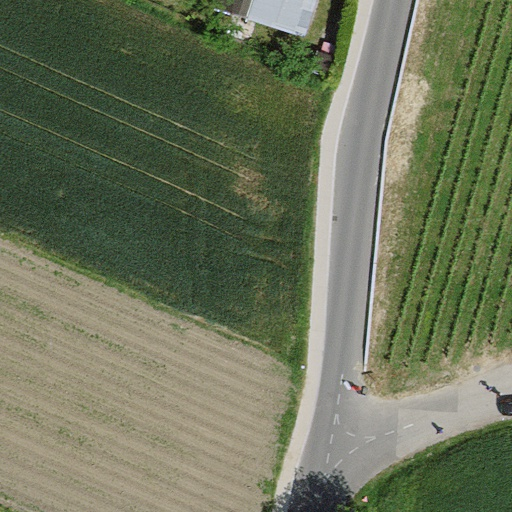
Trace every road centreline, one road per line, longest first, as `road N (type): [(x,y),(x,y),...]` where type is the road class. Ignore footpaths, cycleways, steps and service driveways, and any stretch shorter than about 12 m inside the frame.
road 1 (tertiary): [(346,447),(343,363),(365,136),(395,0)]
road 2 (unclassified): [(346,447),(511,391)]
